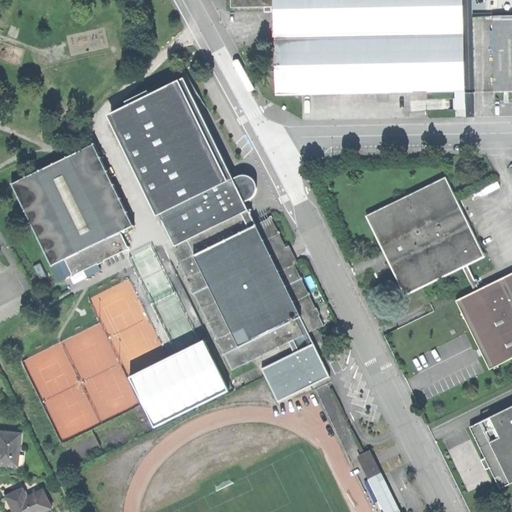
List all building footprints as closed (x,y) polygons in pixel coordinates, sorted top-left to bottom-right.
[(232,0),(232,9),(275,8),(274,0),(232,0)] [(461,0),(274,0),(275,8),(276,48),(276,94),(463,91),(461,0)] [(511,15),(492,16),(494,92),(511,91),(511,15)] [(178,245),(174,247),(235,369),(327,324),(274,217),(259,224),(248,202),(258,198),(261,191),(259,184),(255,178),(248,175),(237,180),(187,79),(153,96),(151,91),(127,103),(129,107),(114,115),(178,245)] [(131,244),(123,229),(135,223),(94,140),(12,182),(53,263),(66,256),(74,273),(131,244)] [(442,180),(369,216),(390,259),(405,288),(458,262),(465,258),(478,252),(442,180)] [(472,290),(455,299),(486,364),(511,350),(511,270),(479,287),(465,258),(458,262),(472,290)] [(66,278),(73,275),(66,259),(60,262),(66,278)] [(33,264),(40,277),(47,274),(40,261),(33,264)] [(130,375),(154,426),(231,392),(207,340),(130,375)] [(315,343),(264,369),(280,402),(332,377),(315,343)] [(511,404),(468,427),(483,457),(498,488),(511,481),(511,404)] [(24,432),(0,430),(0,464),(18,466),(19,449),(23,449),(24,432)] [(360,451),(371,475),(380,471),(369,447),(360,451)] [(389,511),(397,507),(380,471),(371,475),(368,476),(382,506),(386,504),(389,511)] [(14,511),(43,511),(51,508),(42,491),(26,499),(21,489),(6,496),(14,511)]
